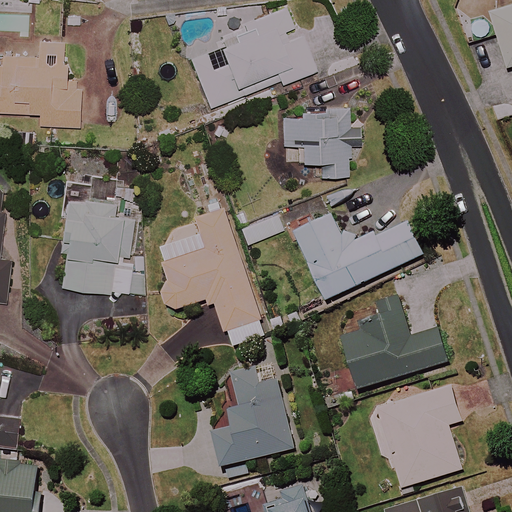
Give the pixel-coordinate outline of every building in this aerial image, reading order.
[(511,0),(498,0),(502,10),(489,14),(505,70),(511,67),(511,0)] [(221,42),(223,48),(190,61),(209,110),(281,82),(282,85),(315,72),(300,34),(289,6),(243,25),(246,32),(221,42)] [(68,43),(43,42),(42,58),(5,57),(5,65),(0,64),(0,112),(40,114),(40,126),(79,127),(81,90),(66,89),(68,43)] [(349,127),(348,109),(305,111),(305,115),(285,116),(287,145),(299,145),(300,162),(323,161),(324,178),(350,176),(349,145),(361,145),(360,127),(349,127)] [(0,251),(6,187),(0,186),(0,301),(6,302),(10,259),(0,258),(0,251)] [(117,208),(71,202),(65,253),(69,254),(64,288),(141,297),(146,260),(129,258),(134,219),(116,216),(117,208)] [(266,336),(225,210),(194,221),(195,224),(170,232),(174,245),(160,249),(171,283),(163,286),(171,312),(213,298),(230,348),(266,336)] [(277,215),(242,230),(249,245),(284,230),(277,215)] [(341,239),(330,215),(292,233),(304,257),(307,256),(328,300),(424,255),(409,223),(377,238),(375,234),(356,243),(352,233),(341,239)] [(409,339),(397,298),(375,305),(379,319),(360,325),(363,332),(339,339),(355,391),(447,363),(437,330),(409,339)] [(261,384),(257,369),(227,376),(236,409),(229,411),(233,426),(216,430),(225,467),(293,450),(276,381),(261,384)] [(461,422),(451,388),(377,410),(400,489),(461,471),(448,426),(461,422)] [(0,444),(15,447),(19,419),(0,416),(0,444)] [(38,465),(0,461),(0,511),(39,511),(41,498),(35,497),(38,465)] [(314,511),(305,485),(280,493),(284,502),(265,509),(265,511),(314,511)] [(470,511),(465,491),(388,511),(470,511)]
